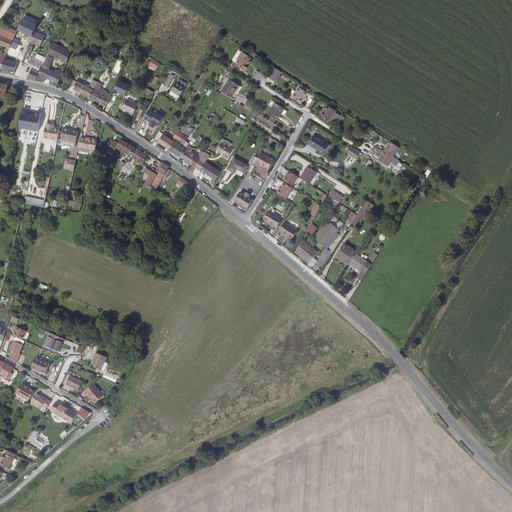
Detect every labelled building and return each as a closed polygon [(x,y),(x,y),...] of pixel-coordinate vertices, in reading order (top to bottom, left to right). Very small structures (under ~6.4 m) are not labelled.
[(7,49),(8,50),(15,33),(0,27),(0,44),(7,47),(7,49)] [(47,31),(35,27),(34,32),(45,36),(47,31)] [(45,36),(34,32),(31,41),(41,45),(45,36)] [(68,62),(71,53),(53,45),(40,72),(38,77),(40,78),(38,82),(44,84),(47,78),(59,83),(63,72),(59,71),(58,71),(55,70),(54,71),(53,70),(52,71),(49,70),(55,57),(68,62)] [(243,53),(239,59),(240,60),(236,65),(245,70),(248,65),(247,64),(251,58),(243,53)] [(30,67),(32,68),(32,70),(39,73),(40,72),(44,61),(42,60),(41,61),(35,59),(33,58),(30,67)] [(14,72),(18,62),(5,59),(2,69),(14,72)] [(151,59),(148,67),(156,71),(159,63),(151,59)] [(130,76),(134,70),(125,65),(122,72),(130,76)] [(274,82),(280,73),(273,68),(267,78),(274,82)] [(40,78),(38,77),(40,72),(39,73),(32,70),(29,78),(38,82),(40,78)] [(90,97),(94,89),(97,81),(93,79),(89,87),(78,81),(74,89),(90,97)] [(232,97),(239,85),(230,80),(222,92),(232,97)] [(130,86),(119,81),(112,94),(116,96),(117,93),(125,97),(130,86)] [(181,99),(188,88),(178,83),(172,93),(181,99)] [(308,95),(310,91),(302,87),(300,89),(299,89),(293,100),(302,105),(304,101),(306,98),(307,99),(309,95),(308,95)] [(90,97),(106,106),(111,95),(108,94),(107,96),(94,89),(90,97)] [(138,104),(127,99),(126,101),(123,108),(130,112),(134,113),(138,104)] [(276,120),(283,109),(275,104),(268,115),(276,120)] [(342,115),(343,113),(332,105),(330,108),(342,115)] [(335,125),(342,115),(330,108),(328,107),(322,117),(335,125)] [(155,115),(149,111),(144,119),(151,123),(149,126),(154,130),(157,125),(158,127),(164,118),(156,113),(155,115)] [(34,127),(32,134),(36,135),(39,119),(35,119),(36,118),(24,115),(22,125),(34,127)] [(81,131),(84,116),(79,115),(75,130),(81,131)] [(234,121),(243,125),(245,121),(236,117),(234,121)] [(42,138),(57,140),(59,129),(53,128),(50,127),(51,125),(45,124),(42,138)] [(69,130),(63,129),(61,140),(75,144),(77,132),(69,130)] [(174,136),(176,137),(181,140),(185,133),(182,131),(178,129),(174,136)] [(156,140),(169,149),(174,140),(161,131),(156,140)] [(185,133),(181,140),(186,142),(189,135),(185,133)] [(308,145),(323,155),(329,145),(314,136),(308,145)] [(87,141),(79,139),(77,148),(89,152),(92,142),(87,141)] [(108,155),(113,147),(139,165),(145,156),(118,139),(115,144),(107,139),(101,150),(108,155)] [(169,155),(172,151),(180,157),(186,146),(185,145),(185,146),(174,140),(169,149),(166,154),(169,155)] [(229,158),(235,149),(223,143),(219,150),(225,154),(225,156),(229,158)] [(400,148),(391,143),(386,152),(394,157),(400,148)] [(189,167),(187,171),(191,173),(195,167),(202,158),(192,151),(194,147),(188,144),(186,146),(180,157),(192,165),(190,168),(189,167)] [(357,159),(361,153),(352,147),(348,153),(357,159)] [(206,151),(204,153),(202,158),(195,167),(201,171),(207,161),(212,155),(206,151)] [(388,167),(394,157),(386,152),(379,161),(388,167)] [(275,161),(262,153),(258,159),(256,164),(260,167),(261,166),(265,169),(266,168),(270,170),(275,161)] [(256,157),(250,166),(253,168),(256,164),(258,159),(256,157)] [(236,173),(243,177),(248,167),(235,159),(229,169),(235,173),(236,173)] [(121,161),(117,168),(127,174),(133,165),(128,161),(126,164),(121,161)] [(213,179),(211,182),(213,184),(223,169),(217,165),(216,167),(207,161),(201,171),(213,179)] [(161,163),(158,162),(151,172),(153,174),(156,170),(161,163)] [(167,166),(161,163),(156,170),(161,174),(164,170),(166,168),(167,166)] [(308,168),(301,179),(310,184),(317,173),(308,168)] [(147,170),(140,180),(143,182),(146,184),(153,174),(151,172),(147,170)] [(156,170),(153,174),(146,184),(151,187),(152,188),(160,176),(162,178),(166,172),(164,170),(161,174),(156,170)] [(406,178),(408,174),(401,170),(399,173),(406,178)] [(294,186),(299,177),(290,172),(287,175),(288,176),(285,181),(294,186)] [(421,177),(416,185),(420,188),(425,180),(421,177)] [(282,188),(280,191),(278,195),(287,200),(294,189),(285,183),(282,188)] [(241,194),(233,205),(244,214),(252,203),(249,201),(252,196),(248,193),(245,197),(241,194)] [(341,193),(336,201),(345,206),(349,199),(341,193)] [(37,197),(23,194),(22,201),(35,204),(37,197)] [(314,217),(321,206),(316,204),(310,214),(314,217)] [(175,218),(177,214),(171,209),(168,213),(175,218)] [(273,227),(274,226),(277,228),(282,220),(268,211),(262,221),(273,227)] [(364,219),(359,215),(354,223),(359,227),(364,219)] [(338,231),(327,222),(312,241),(322,250),(338,231)] [(297,232),(284,224),(279,232),(283,234),(282,235),(292,241),(297,232)] [(346,263),(347,262),(350,264),(351,262),(356,254),(358,251),(345,242),(339,251),(345,255),(342,260),(346,263)] [(317,254),(304,243),(298,251),(305,256),(303,259),(309,264),(317,254)] [(339,251),(336,256),(342,260),(345,255),(339,251)] [(368,261),(356,254),(351,262),(362,269),(368,261)] [(21,340),(24,332),(17,329),(14,337),(16,338),(21,340)] [(60,348),(61,349),(65,340),(57,337),(55,341),(48,338),(44,347),(58,353),(60,348)] [(15,354),(12,361),(16,364),(20,355),(19,354),(23,346),(14,342),(10,350),(14,352),(13,353),(15,354)] [(104,363),(101,362),(103,356),(92,352),(90,357),(92,358),(89,365),(101,370),(104,363)] [(50,364),(36,358),(31,368),(45,374),(50,364)] [(0,360),(0,376),(4,378),(4,377),(8,371),(10,367),(0,360)] [(78,391),(82,382),(70,376),(66,385),(78,391)] [(105,393),(95,382),(84,391),(87,394),(86,395),(89,398),(91,400),(94,403),(105,393)] [(15,392),(28,401),(34,391),(21,383),(15,392)] [(43,406),(46,408),(51,400),(36,391),(30,401),(42,408),(43,406)] [(71,424),(76,415),(55,402),(49,410),(71,424)] [(85,419),(89,412),(81,407),(77,414),(85,419)] [(0,461),(0,462),(9,467),(15,452),(6,448),(5,451),(3,451),(1,455),(2,456),(0,461)]
